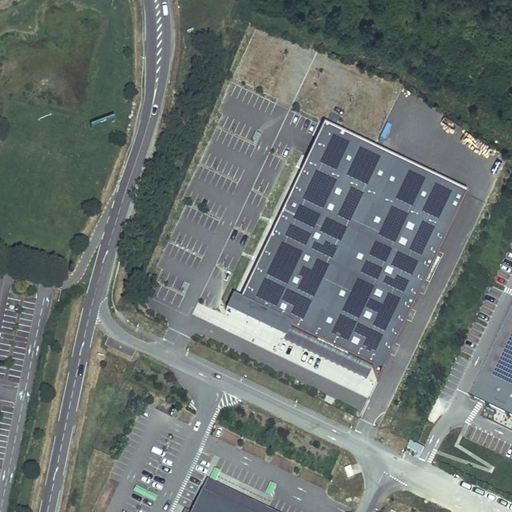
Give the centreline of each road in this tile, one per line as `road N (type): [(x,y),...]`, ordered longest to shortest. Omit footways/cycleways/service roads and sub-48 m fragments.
road 1 (unclassified): [(388,461),(122,335),(92,302)]
road 2 (tertiary): [(156,90),(92,302)]
road 3 (tertiary): [(92,302),(48,511)]
road 4 (unclassified): [(497,511),(388,461)]
